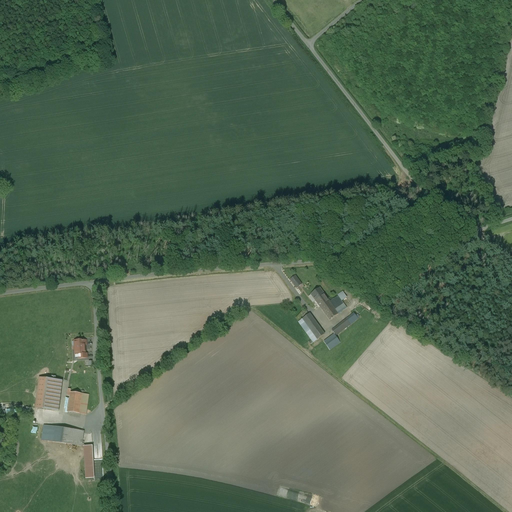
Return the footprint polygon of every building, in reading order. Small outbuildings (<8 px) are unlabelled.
[(300,284),(294,277),(291,279),(297,286),(300,284)] [(330,302),(328,299),(320,288),(311,294),(315,301),(330,321),(346,308),(337,296),(330,302)] [(358,318),(354,313),(350,316),(354,321),(358,318)] [(309,314),(298,322),(307,334),(313,343),(324,335),(309,314)] [(350,316),(332,331),(336,336),(354,321),(350,316)] [(87,341),(75,341),(75,346),(74,347),(74,350),(75,351),(75,355),(78,355),(78,359),(87,358),(87,354),(85,354),(85,345),(87,345),(87,341)] [(60,381),(39,378),(35,408),(55,411),(57,391),(58,391),(60,381)] [(89,395),(70,393),(71,390),(68,389),(67,396),(70,397),(68,413),(86,415),(89,395)] [(3,413),(22,412),(22,404),(2,405),(3,413)] [(58,428),(44,426),(42,441),(56,443),(58,428)] [(84,431),(58,428),(56,443),(82,447),(84,431)] [(85,479),(95,478),(93,446),(84,446),(85,479)]
